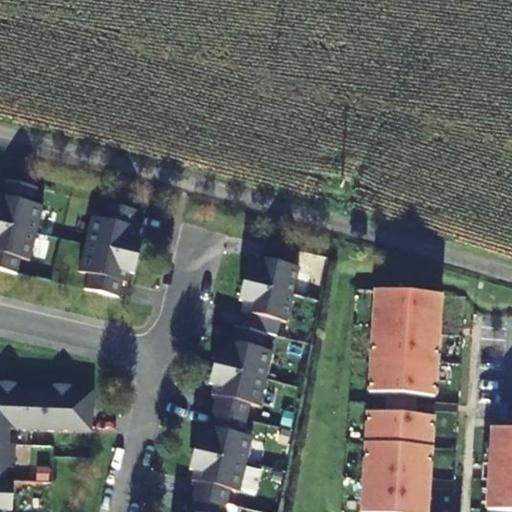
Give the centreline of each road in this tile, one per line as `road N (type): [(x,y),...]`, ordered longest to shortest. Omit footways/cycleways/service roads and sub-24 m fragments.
road 1 (unclassified): [(511,276),(0,134)]
road 2 (residential): [(120,511),(151,379),(149,356)]
road 3 (residential): [(149,356),(0,317)]
road 4 (residential): [(149,356),(167,337),(202,238)]
